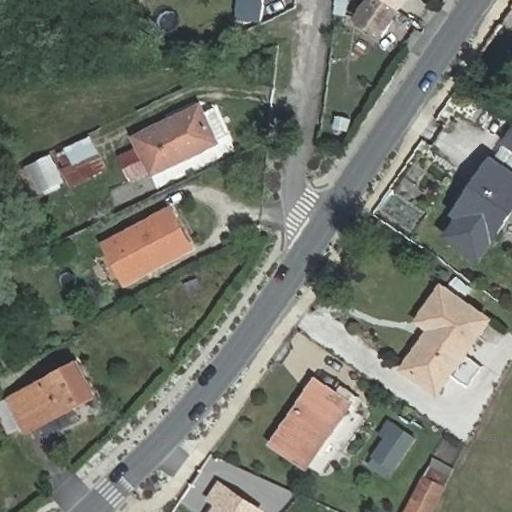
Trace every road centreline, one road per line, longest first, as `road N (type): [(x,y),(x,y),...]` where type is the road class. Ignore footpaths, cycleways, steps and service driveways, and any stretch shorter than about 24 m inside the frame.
road 1 (tertiary): [(93,511),(298,253)]
road 2 (tertiary): [(298,253),(478,0)]
road 3 (residential): [(298,253),(296,174),(317,0)]
